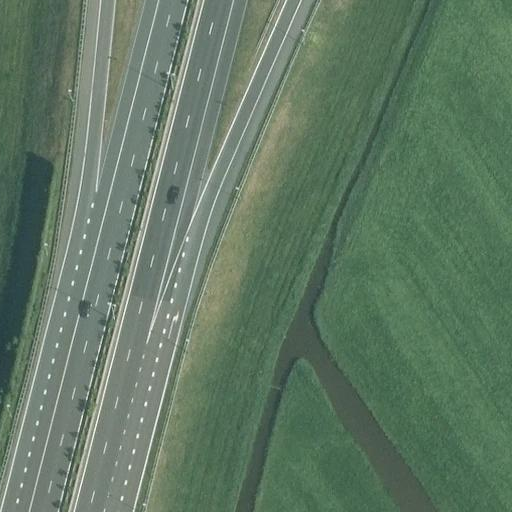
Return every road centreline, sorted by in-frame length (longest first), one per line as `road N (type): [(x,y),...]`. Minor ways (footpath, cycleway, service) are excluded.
road 1 (motorway): [(121,205),(44,511)]
road 2 (motorway): [(97,511),(170,222)]
road 3 (motorway): [(170,222),(217,173),(295,0)]
road 4 (motorway): [(170,222),(225,0)]
road 5 (motorway): [(173,0),(121,205)]
road 6 (motorway): [(107,0),(94,141),(121,205)]
